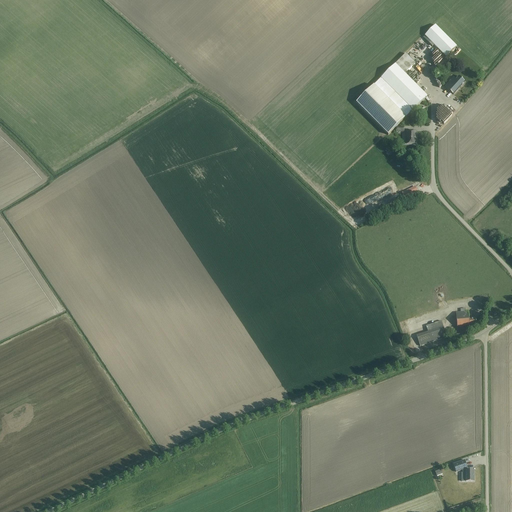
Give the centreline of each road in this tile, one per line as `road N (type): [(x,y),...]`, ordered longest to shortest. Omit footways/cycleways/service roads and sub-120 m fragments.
road 1 (unclassified): [(56,511),(217,434),(485,334)]
road 2 (unclassified): [(511,274),(433,187),(432,102)]
road 3 (unclassified): [(486,511),(485,334)]
